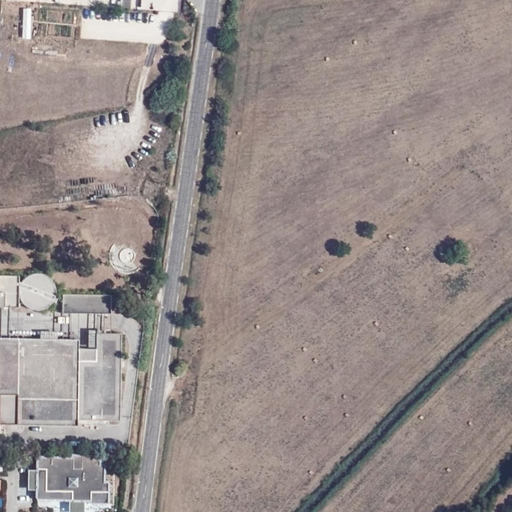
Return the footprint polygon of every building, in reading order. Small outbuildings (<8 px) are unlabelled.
[(53,217),(56,203),(47,204),(45,216),(53,217)] [(0,275),(0,307),(17,308),(17,276),(0,275)] [(110,314),(109,294),(61,294),(60,313),(110,314)] [(95,338),(119,345),(120,333),(95,333),(95,338)] [(119,421),(119,345),(95,338),(95,348),(77,348),(77,339),(0,338),(0,425),(77,426),(76,420),(119,421)] [(36,500),(68,501),(83,501),(88,501),(88,504),(107,505),(106,483),(102,483),(103,466),(98,466),(98,457),(72,457),(72,459),(37,459),(37,471),(37,491),(36,500)] [(27,491),(37,491),(37,471),(28,471),(27,491)] [(83,511),(83,501),(68,501),(67,511),(83,511)]
